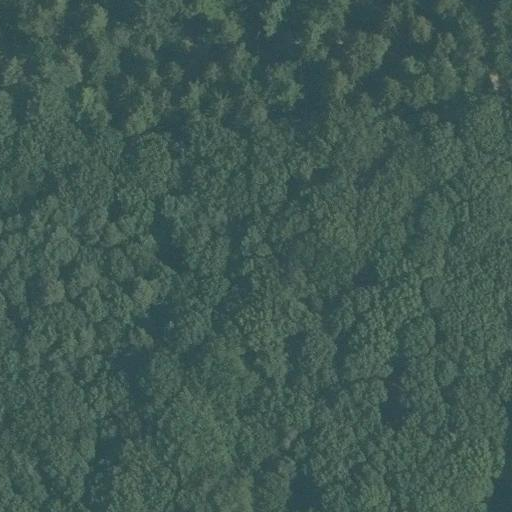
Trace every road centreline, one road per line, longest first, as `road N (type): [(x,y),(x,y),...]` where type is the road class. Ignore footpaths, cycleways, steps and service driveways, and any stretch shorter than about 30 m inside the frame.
road 1 (track): [(481,511),(490,0)]
road 2 (track): [(488,147),(0,175)]
road 3 (track): [(0,136),(230,0)]
